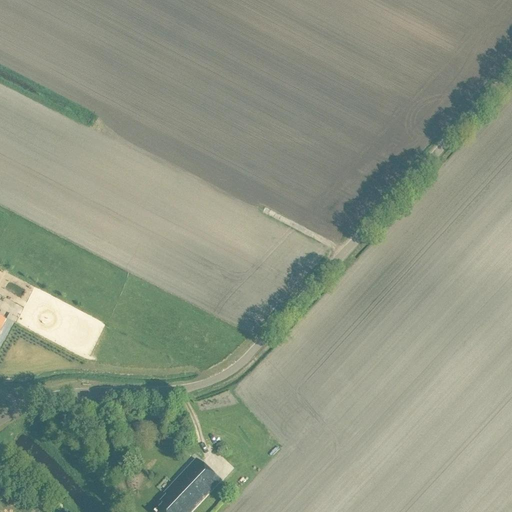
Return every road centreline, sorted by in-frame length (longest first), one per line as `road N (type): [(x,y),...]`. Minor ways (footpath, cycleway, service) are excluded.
road 1 (unclassified): [(92,395),(192,387),(232,370),(511,73)]
road 2 (tertiary): [(120,511),(92,395)]
